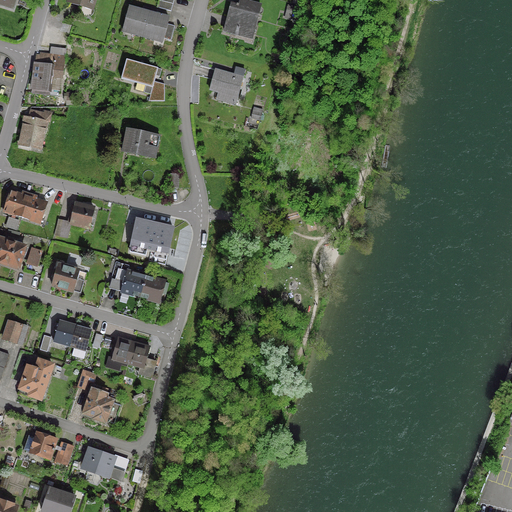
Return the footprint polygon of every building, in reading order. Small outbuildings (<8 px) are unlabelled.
[(0,0),(0,5),(11,10),(14,0),(0,0)] [(90,9),(92,0),(68,0),(68,2),(90,9)] [(157,0),(155,8),(170,12),(172,0),(157,0)] [(252,34),(259,6),(243,1),(241,8),(230,5),(223,31),(235,34),(236,30),(252,34)] [(128,8),(121,32),(141,37),(148,13),(128,8)] [(173,26),(166,24),(168,19),(148,13),(141,37),(161,42),(162,39),(170,41),(173,26)] [(39,57),(35,56),(31,90),(49,92),(51,75),(61,76),(64,50),(50,48),(50,55),(39,54),(39,57)] [(157,71),(127,62),(121,80),(153,89),(149,101),(165,102),(166,87),(154,83),(157,71)] [(222,102),(234,105),(241,77),(214,70),(209,91),(224,95),(222,102)] [(73,101),(73,93),(64,93),(64,101),(73,101)] [(25,117),(19,145),(39,150),(42,134),(45,135),(49,115),(29,111),(28,118),(25,117)] [(257,124),(260,115),(253,113),(250,122),(257,124)] [(158,136),(125,130),(121,152),(144,157),(145,153),(154,155),(158,136)] [(169,188),(177,188),(177,174),(169,174),(169,188)] [(9,192),(2,212),(21,218),(27,198),(9,192)] [(45,204),(27,198),(21,218),(39,224),(45,204)] [(88,229),(93,209),(74,204),(69,223),(62,222),(59,237),(66,238),(69,224),(88,229)] [(172,229),(135,221),(130,247),(149,251),(147,261),(164,265),(172,229)] [(0,239),(0,263),(17,269),(24,248),(14,244),(16,240),(7,237),(6,242),(0,239)] [(36,266),(40,254),(30,251),(26,263),(36,266)] [(122,284),(120,292),(139,297),(145,278),(125,272),(127,266),(115,263),(110,280),(122,284)] [(57,265),(51,286),(72,292),(79,294),(83,281),(76,279),(78,271),(57,265)] [(164,283),(145,278),(139,297),(158,303),(164,283)] [(27,328),(8,322),(2,339),(14,343),(15,340),(22,343),(27,328)] [(71,326),(58,322),(53,341),(68,346),(74,326),(71,325),(71,326)] [(77,327),(74,326),(68,346),(73,348),(72,354),(73,356),(82,359),(85,351),(84,351),(90,331),(77,328),(77,327)] [(48,340),(42,339),(39,351),(45,353),(48,340)] [(133,344),(117,339),(111,359),(127,364),(133,344)] [(148,348),(133,344),(127,364),(140,367),(138,374),(150,378),(154,362),(145,360),(148,348)] [(28,396),(39,400),(51,365),(38,361),(34,370),(26,367),(19,389),(29,393),(28,396)] [(127,392),(129,386),(120,383),(117,389),(127,392)] [(92,419),(104,422),(111,401),(104,398),(105,395),(91,390),(90,392),(88,391),(87,396),(89,396),(83,413),(93,417),(92,419)] [(56,441),(36,434),(30,453),(49,459),(51,451),(52,451),(56,441)] [(113,458),(88,450),(82,468),(106,477),(113,458)] [(132,482),(138,483),(141,471),(135,470),(132,482)] [(71,511),(77,497),(51,488),(43,511),(45,511),(71,511)] [(0,500),(0,511),(14,511),(16,509),(11,507),(12,505),(0,500)]
